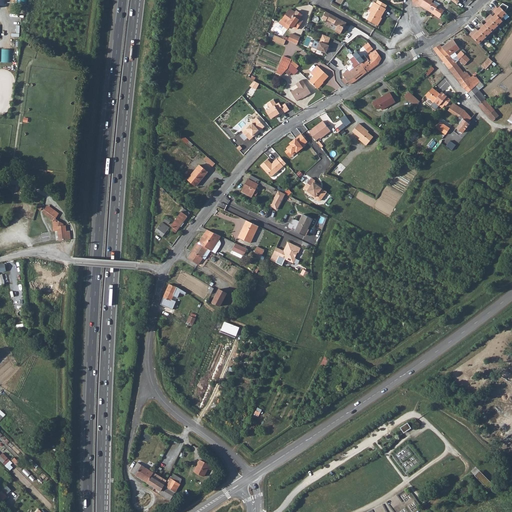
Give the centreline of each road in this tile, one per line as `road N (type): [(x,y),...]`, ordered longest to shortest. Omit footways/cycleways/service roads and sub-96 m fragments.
road 1 (trunk): [(107,511),(120,210),(142,0)]
road 2 (trunk): [(122,0),(100,212),(87,511)]
road 3 (trunk): [(100,511),(111,246),(135,0)]
road 4 (unclassified): [(164,271),(270,137),(425,45)]
road 5 (secondary): [(250,476),(511,296)]
road 6 (track): [(171,0),(152,176)]
